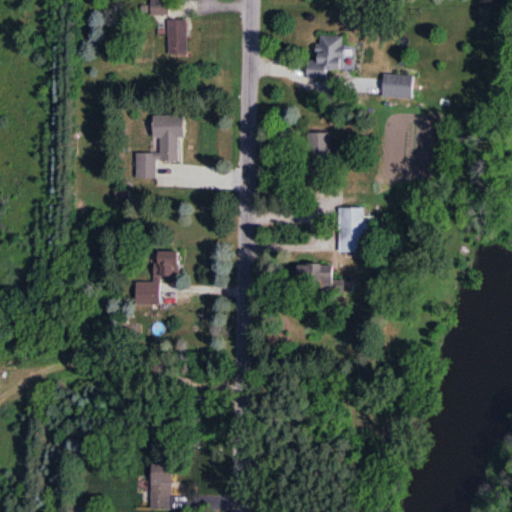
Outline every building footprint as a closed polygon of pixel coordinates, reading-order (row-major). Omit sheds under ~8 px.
[(169,0),(152,0),(152,15),(170,15),(169,0)] [(188,20),(170,20),(170,55),(188,55),(188,20)] [(328,79),(329,69),(344,70),(345,36),(320,36),(319,61),(309,60),(309,79),(328,79)] [(415,75),(385,74),(384,97),(414,99),(415,75)] [(137,153),(138,179),(158,179),(158,162),(181,162),(181,138),(186,138),(186,115),(155,116),(155,153),(137,153)] [(332,132),(309,132),(309,168),(332,168),(332,132)] [(341,253),(371,253),(371,216),(366,216),(366,207),(341,207),(341,253)] [(180,252),(157,252),(157,283),(138,283),(138,306),(161,306),(161,277),(180,277),(180,252)] [(334,264),(299,264),(299,288),(334,288),(334,264)] [(152,510),(173,510),(173,465),(152,465),(152,510)]
